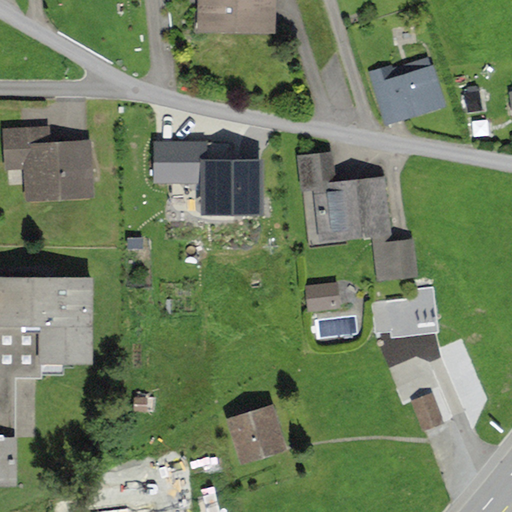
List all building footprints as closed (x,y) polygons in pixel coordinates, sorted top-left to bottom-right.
[(277,0),(203,0),(202,33),(276,36),(277,0)] [(435,64),(377,82),(390,125),(448,107),(435,64)] [(26,150),(51,149),(51,131),(4,132),(5,172),(26,172),(26,150)] [(202,166),(233,165),(233,145),(156,145),(156,185),(202,186),(202,166)] [(51,149),(26,150),(26,172),(27,205),(90,203),(88,148),(51,149)] [(314,190),(336,189),(334,155),(297,158),(300,191),(314,190)] [(233,165),(202,166),(202,186),(203,221),(261,220),(260,165),(233,165)] [(391,239),(386,185),(336,189),(314,190),(320,245),(391,239)] [(411,243),(375,246),(378,286),(415,282),(411,243)] [(93,285),(0,284),(0,438),(15,439),(15,378),(42,378),(42,367),(93,368),(93,285)] [(338,284),(307,287),(309,314),(341,311),(338,284)] [(400,305),(372,307),(374,336),(402,334),(400,305)] [(432,395),(411,403),(422,433),(444,425),(432,395)] [(270,407),(228,415),(237,458),(278,450),(270,407)] [(15,439),(0,438),(0,483),(14,483),(15,439)] [(132,511),(132,497),(75,501),(75,511),(132,511)]
